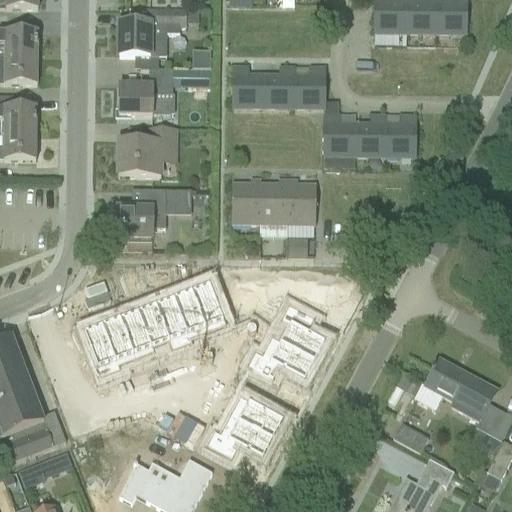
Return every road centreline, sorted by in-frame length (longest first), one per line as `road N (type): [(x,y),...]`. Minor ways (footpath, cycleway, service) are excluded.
road 1 (residential): [(0,315),(53,290),(70,274),(78,243),(79,0)]
road 2 (residential): [(506,111),(339,107),(340,0)]
road 3 (residential): [(290,511),(414,295)]
road 4 (residential): [(414,295),(506,111)]
